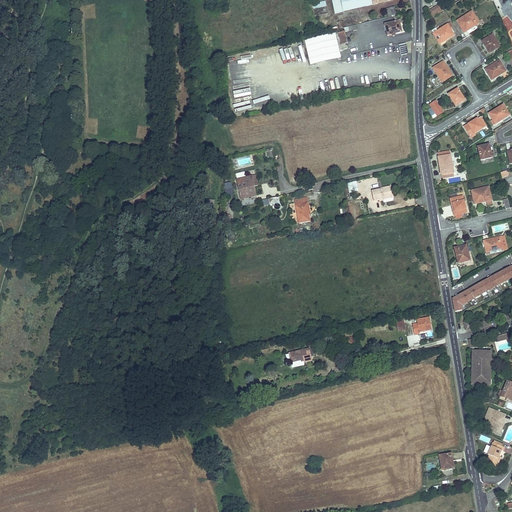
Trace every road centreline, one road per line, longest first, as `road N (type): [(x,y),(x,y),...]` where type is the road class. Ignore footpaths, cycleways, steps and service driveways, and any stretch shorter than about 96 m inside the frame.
road 1 (secondary): [(446,295),(476,479)]
road 2 (residential): [(417,75),(397,76),(379,64),(261,87)]
